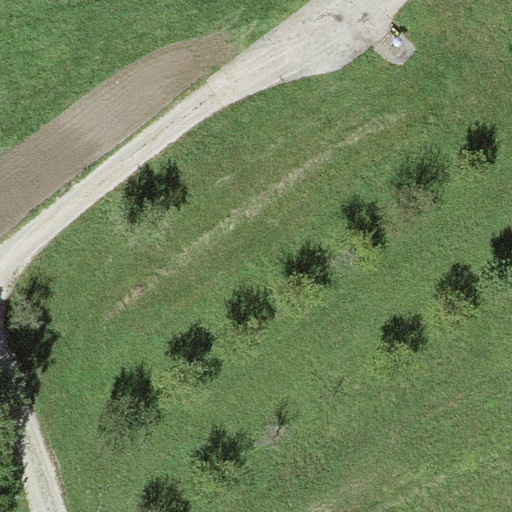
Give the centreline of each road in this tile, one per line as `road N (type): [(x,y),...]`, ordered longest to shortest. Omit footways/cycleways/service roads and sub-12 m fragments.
road 1 (track): [(0,264),(327,0)]
road 2 (track): [(0,378),(52,511)]
